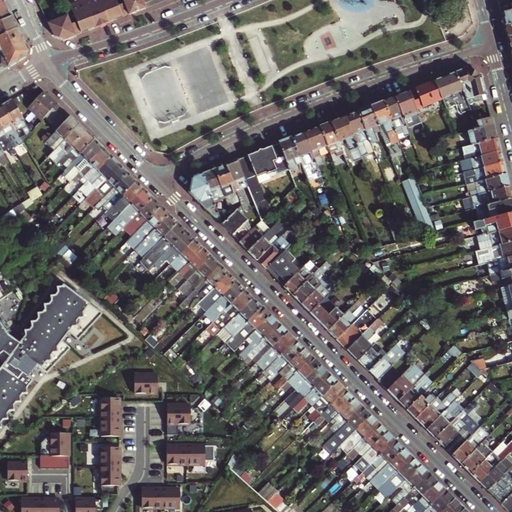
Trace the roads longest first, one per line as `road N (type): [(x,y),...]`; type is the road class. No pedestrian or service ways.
road 1 (residential): [(158,181),(486,511)]
road 2 (residential): [(158,181),(289,115),(492,45)]
road 3 (residential): [(224,0),(46,62)]
road 4 (residential): [(46,62),(158,181)]
